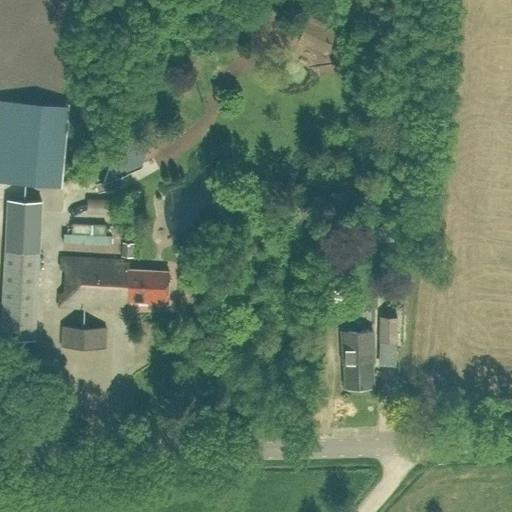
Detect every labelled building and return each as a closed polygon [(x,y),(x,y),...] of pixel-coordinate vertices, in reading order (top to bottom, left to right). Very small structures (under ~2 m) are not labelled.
[(327,54),(328,79),(339,79),(339,54),(327,54)] [(132,257),(134,243),(122,242),(121,256),(132,257)] [(34,340),(39,252),(5,250),(0,338),(34,340)] [(61,258),(60,269),(63,269),(62,292),(59,292),(59,305),(113,307),(113,300),(167,302),(168,270),(128,269),(128,263),(123,263),(123,260),(61,258)] [(379,316),(378,341),(379,341),(396,341),(397,316),(379,316)] [(105,348),(106,327),(62,325),(61,346),(105,348)] [(373,330),(341,331),(342,362),(344,362),(345,387),(373,386),(372,361),(374,361),(373,330)]
